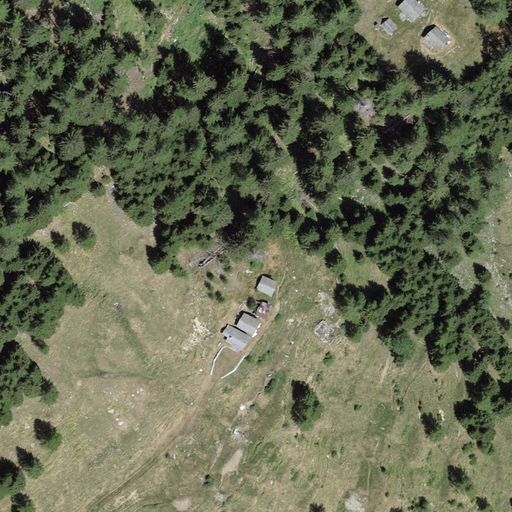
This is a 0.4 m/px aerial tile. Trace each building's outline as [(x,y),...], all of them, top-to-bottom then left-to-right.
[(425,13),(413,0),(406,0),(397,8),(412,24),(425,13)] [(396,28),(389,19),(381,26),(387,34),(396,28)] [(449,41),(436,27),(423,39),(436,53),(449,41)] [(276,286),(262,278),(256,289),(270,297),(276,286)] [(272,307),(262,303),(256,316),(265,321),(272,307)] [(261,324),(243,313),(235,327),(253,338),(261,324)] [(322,321),(313,331),(324,341),(333,331),(322,321)] [(251,339),(228,324),(221,335),(227,339),(225,342),(242,353),(251,339)]
